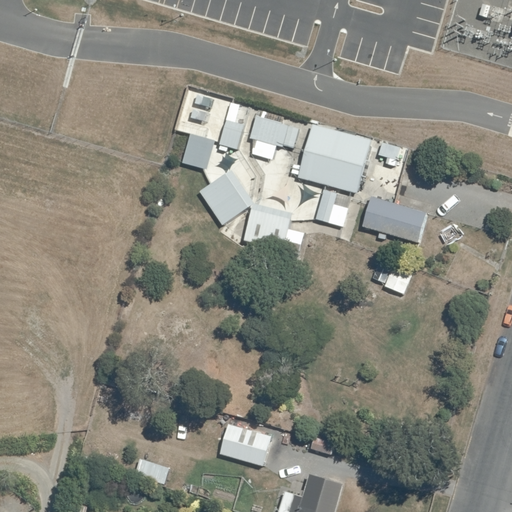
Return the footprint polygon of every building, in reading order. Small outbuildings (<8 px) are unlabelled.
[(315,0),(330,13),(341,0),(347,0),(355,7),(361,0),(315,0)] [(318,89),(249,70),(243,93),(312,111),(318,89)] [(175,127),(193,134),(182,165),(208,175),(220,143),(237,149),(252,108),(190,85),(175,127)] [(261,114),(253,140),(259,141),(254,155),(276,162),(280,148),(294,153),(302,128),(261,114)] [(299,179),(326,186),(316,222),(344,230),(354,194),(361,196),(376,142),(314,125),(299,179)] [(385,166),(398,171),(406,147),(386,140),(380,157),(387,160),(385,166)] [(511,145),(490,140),(484,165),(511,171),(511,145)] [(254,207),(235,171),(201,188),(221,225),(254,207)] [(429,215),(374,199),(365,228),(420,244),(429,215)] [(247,239),(285,250),(288,242),(301,246),(305,231),(292,228),(295,216),(256,206),(247,239)] [(414,281),(391,272),(385,288),(407,297),(414,281)] [(273,435),(228,424),(221,456),(266,467),(273,435)] [(313,437),(311,452),(335,457),(338,442),(313,437)] [(171,469),(139,460),(136,473),(168,482),(171,469)] [(338,511),(345,487),(312,479),(307,499),(285,493),(280,511),(338,511)]
